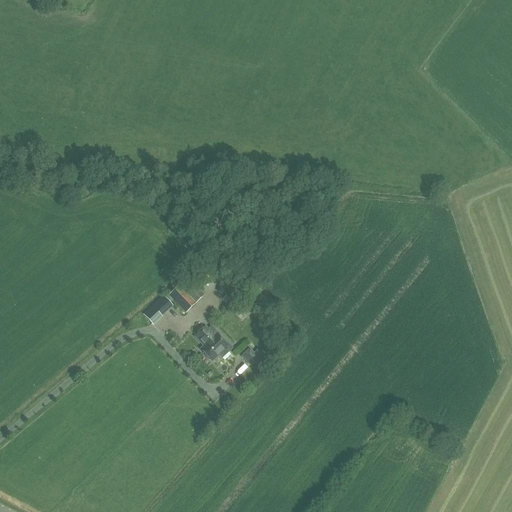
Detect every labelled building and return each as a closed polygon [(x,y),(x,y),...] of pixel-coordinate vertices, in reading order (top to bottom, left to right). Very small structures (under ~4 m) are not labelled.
[(185,313),(187,312),(196,303),(204,296),(194,286),(189,289),(183,282),(179,286),(169,296),(181,308),(185,313)] [(224,298),(233,308),(240,301),(237,299),(231,292),(224,298)] [(154,323),(172,307),(163,297),(146,313),(154,323)] [(209,330),(206,327),(195,337),(205,347),(218,334),(211,327),(209,330)] [(218,334),(201,350),(212,361),(219,355),(222,358),(232,349),(227,344),(226,345),(218,336),(219,335),(218,334)]
